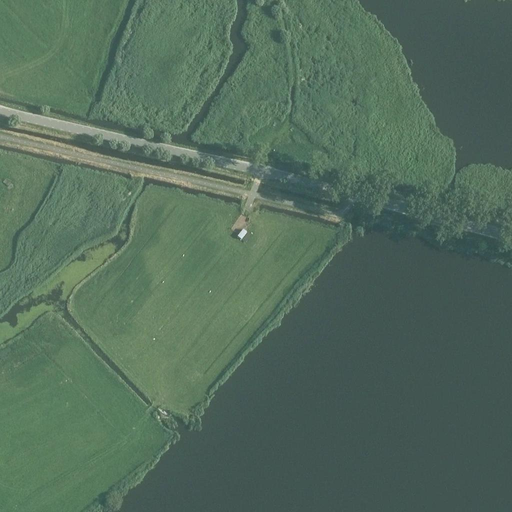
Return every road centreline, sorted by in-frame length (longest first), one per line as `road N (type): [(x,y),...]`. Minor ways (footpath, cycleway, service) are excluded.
road 1 (tertiary): [(511,239),(0,113)]
road 2 (track): [(249,214),(268,243),(173,363),(158,406),(14,511)]
